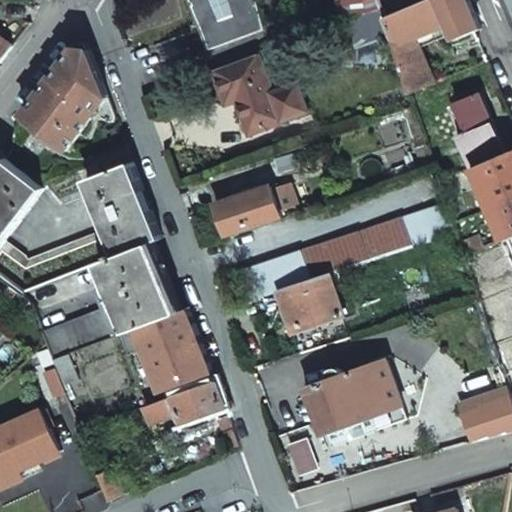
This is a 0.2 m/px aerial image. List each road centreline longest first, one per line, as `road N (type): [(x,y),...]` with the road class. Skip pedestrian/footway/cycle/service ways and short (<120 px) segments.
road 1 (residential): [(82,0),(263,458)]
road 2 (residential): [(297,511),(511,448)]
road 3 (residential): [(142,511),(263,458)]
road 4 (tertiary): [(0,102),(78,0)]
